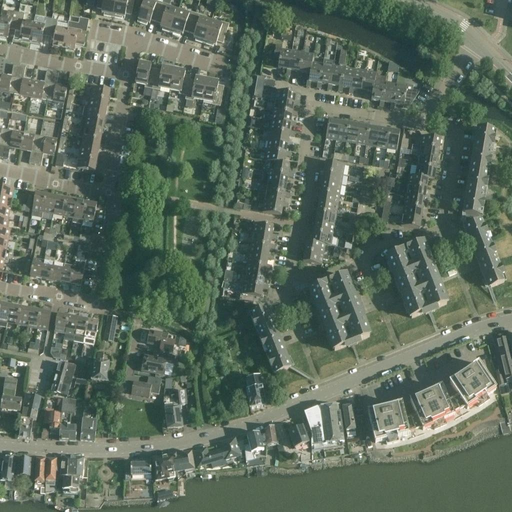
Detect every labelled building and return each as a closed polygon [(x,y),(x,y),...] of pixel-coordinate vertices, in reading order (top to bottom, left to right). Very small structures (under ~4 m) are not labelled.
[(104,17),(112,19),(116,0),(97,0),(96,10),(102,11),(101,14),(104,15),(104,17)] [(116,0),(112,19),(121,20),(122,18),(124,19),(125,15),(131,17),(134,0),(116,0)] [(144,1),(137,23),(146,26),(147,24),(149,25),(150,22),(156,23),(162,4),(163,0),(141,0),(142,0),(144,1)] [(162,4),(156,23),(161,25),(160,29),(163,29),(162,31),(171,34),(178,12),(169,9),(170,7),(162,4)] [(184,32),(189,34),(195,15),(188,12),(187,15),(178,12),(171,34),(179,37),(180,35),(183,36),(184,32)] [(0,18),(0,19),(0,37),(8,38),(10,29),(15,30),(18,14),(10,13),(9,13),(7,14),(7,15),(6,19),(0,18)] [(15,30),(15,32),(21,33),(19,41),(30,43),(34,24),(23,22),(24,15),(18,14),(15,30)] [(195,42),(204,45),(211,23),(202,20),(203,17),(195,15),(189,34),(194,36),(193,39),(196,40),(195,42)] [(34,24),(30,43),(41,45),(43,35),(49,36),(52,20),(46,19),(44,26),(34,24)] [(52,20),(49,36),(54,37),(53,47),(63,49),(68,24),(52,20)] [(76,43),(82,44),(84,44),(88,22),(80,20),(79,26),(68,24),(63,49),(74,51),(76,43)] [(211,23),(204,45),(212,48),(213,46),(216,46),(217,43),(223,45),(229,26),(221,23),(220,26),(211,23)] [(289,71),(292,53),(281,51),(281,49),(275,48),(273,62),(279,63),(278,70),(287,71),(289,71)] [(289,71),(287,71),(286,76),(290,77),(291,72),(297,73),(299,73),(303,53),(301,52),(301,54),(292,53),(289,71)] [(341,88),(344,68),(344,67),(346,53),(340,52),(338,66),(339,66),(339,69),(333,68),(330,87),(328,86),(327,91),(331,92),(332,87),(339,88),(341,88)] [(314,56),(313,56),(304,55),(304,53),(303,53),(299,73),(297,73),(296,78),(301,78),(301,74),(310,75),(312,64),(314,56)] [(317,84),(316,89),(321,90),(321,85),(328,86),(330,87),(333,68),(334,63),(323,61),(323,64),(319,85),(317,84)] [(152,90),(156,71),(150,70),(151,66),(148,66),(149,64),(139,62),(135,85),(145,87),(144,89),(152,90)] [(310,75),(308,83),(307,82),(306,87),(310,88),(311,83),(317,84),(319,85),(323,64),(321,64),(321,66),(312,64),(310,75)] [(0,76),(0,78),(0,92),(14,95),(19,67),(13,66),(11,78),(0,76)] [(19,67),(14,95),(30,99),(34,82),(23,80),(25,68),(19,67)] [(161,72),(156,71),(152,90),(160,92),(160,89),(169,91),(174,68),(165,67),(165,69),(162,68),(161,72)] [(189,81),(190,81),(190,77),(184,76),(185,73),(182,72),(183,70),(174,68),(169,91),(179,93),(178,96),(186,97),(189,81)] [(341,88),(339,88),(338,93),(342,93),(343,89),(349,90),(351,90),(354,71),(345,70),(346,68),(344,68),(341,88)] [(351,90),(349,90),(348,95),(352,95),(353,90),(360,92),(362,92),(365,71),(364,71),(363,73),(354,71),(351,90)] [(364,92),(372,94),(373,94),(374,83),(375,83),(376,76),(376,75),(367,73),(367,71),(365,71),(362,92),(360,92),(359,96),(363,97),(364,92)] [(34,82),(30,99),(47,102),(52,74),(46,72),(44,84),(34,82)] [(52,74),(47,102),(64,105),(67,89),(56,87),(58,75),(52,74)] [(372,94),(371,102),(380,103),(379,108),(383,109),(384,104),(382,103),(385,83),(386,79),(377,77),(377,76),(376,76),(375,83),(374,83),(373,94),(372,94)] [(186,97),(185,101),(193,103),(194,100),(203,102),(207,79),(198,77),(198,79),(195,79),(195,82),(190,81),(189,81),(186,97)] [(207,79),(203,102),(212,104),(212,106),(220,108),(224,88),(218,87),(218,83),(216,83),(216,81),(207,79)] [(387,83),(385,83),(382,103),(384,104),(391,105),(390,110),(394,110),(395,106),(393,105),(396,86),(387,85),(387,83)] [(396,86),(393,105),(395,106),(404,107),(405,100),(411,101),(413,87),(407,86),(406,88),(396,86)] [(91,99),(108,102),(110,92),(92,89),(91,99)] [(294,103),(299,104),(300,95),(277,92),(275,102),(294,105),(294,103)] [(106,112),(108,102),(91,99),(89,109),(106,112)] [(292,115),(292,113),(293,107),(298,108),(299,104),(294,103),(294,105),(275,102),(274,110),(272,110),(271,112),(292,115)] [(84,108),(82,118),(104,122),(106,112),(89,109),(84,108)] [(290,125),(291,123),(292,117),(297,118),(297,114),(292,113),(292,115),(271,112),(271,113),(273,114),(272,122),(290,125)] [(82,118),(80,128),(102,132),(104,122),(82,118)] [(296,124),(291,123),(290,125),(272,122),(270,130),(268,130),(268,132),(289,135),(289,133),(290,127),(295,128),(296,124)] [(336,142),(339,123),(329,122),(325,140),(336,142)] [(339,123),(336,142),(346,144),(349,125),(339,123)] [(356,146),(359,127),(349,125),(346,144),(356,146)] [(366,147),(369,128),(359,127),(356,146),(366,147)] [(80,128),(78,138),(83,139),(100,142),(102,132),(80,128)] [(376,149),(379,130),(369,128),(366,147),(376,149)] [(389,132),(379,130),(376,149),(386,151),(389,132)] [(477,144),(464,216),(465,216),(466,228),(465,228),(481,267),(485,276),(486,279),(488,283),(490,288),(490,289),(504,283),(501,277),(504,276),(501,267),(498,268),(495,262),(493,257),(496,256),(492,247),(490,248),(488,243),(485,237),(488,236),(485,228),(482,229),(481,226),(480,223),(479,222),(479,218),(480,212),(483,212),(485,203),(482,202),(484,191),(487,191),(488,182),(485,181),(487,169),(490,170),(492,160),(489,160),(491,148),(494,148),(495,139),(492,139),(494,132),(479,130),(477,144)] [(7,131),(2,160),(8,161),(10,149),(20,151),(24,135),(7,131)] [(287,145),(287,143),(288,137),(293,138),(294,134),(289,133),(289,135),(268,132),(268,133),(270,134),(268,142),(287,145)] [(400,133),(389,132),(386,151),(396,152),(400,133)] [(24,135),(20,151),(31,153),(29,165),(35,166),(40,138),(24,135)] [(420,148),(439,151),(441,140),(422,137),(420,148)] [(40,138),(35,166),(41,167),(43,155),(54,157),(57,141),(40,138)] [(81,149),(99,152),(100,142),(83,139),(81,149)] [(265,150),(265,152),(285,155),(286,153),(287,147),(291,148),(292,144),(287,143),(287,145),(268,142),(267,151),(265,150)] [(418,158),(437,161),(439,151),(420,148),(418,158)] [(79,159),(97,163),(99,152),(81,149),(79,159)] [(290,154),(286,153),(285,155),(265,152),(264,153),(266,154),(265,163),(271,164),(271,163),(284,165),(285,157),(290,158),(290,154)] [(59,169),(63,169),(65,156),(61,156),(57,155),(56,160),(55,168),(56,168),(59,169)] [(436,171),(437,161),(418,158),(417,168),(436,171)] [(97,163),(79,159),(77,169),(95,173),(97,163)] [(267,171),(267,173),(288,176),(287,178),(292,179),(293,175),(288,174),(290,166),(284,165),(271,163),(271,164),(269,172),(267,171)] [(325,163),(324,174),(343,177),(344,166),(325,163)] [(434,181),(436,171),(417,168),(415,177),(415,178),(428,180),(434,181)] [(286,187),(286,189),(291,189),(291,185),(286,185),(287,178),(288,176),(267,173),(267,175),(269,175),(267,183),(286,187)] [(322,184),(341,187),(343,177),(324,174),(322,184)] [(407,187),(426,190),(428,180),(415,178),(415,177),(409,176),(407,187)] [(284,197),(284,199),(289,199),(290,195),(285,195),(286,189),(286,187),(267,183),(266,192),(264,191),(264,193),(284,197)] [(339,197),(341,187),(322,184),(320,194),(339,197)] [(0,208),(10,211),(14,190),(0,187),(0,208)] [(424,200),(426,190),(407,187),(406,197),(424,200)] [(284,197),(264,193),(263,195),(265,195),(264,203),(283,207),(282,209),(287,209),(288,205),(283,205),(284,199),(284,197)] [(43,214),(46,196),(36,194),(31,218),(42,220),(43,214)] [(338,207),(339,197),(320,194),(319,204),(338,207)] [(43,214),(42,220),(51,222),(53,216),(56,198),(46,196),(43,214)] [(423,210),(424,200),(406,197),(404,207),(423,210)] [(56,198),(53,216),(63,218),(66,200),(56,198)] [(66,200),(63,218),(73,220),(76,202),(66,200)] [(73,220),(72,224),(82,226),(83,222),(86,204),(76,202),(73,220)] [(283,207),(264,203),(262,214),(281,217),(282,209),(283,207)] [(96,206),(86,204),(83,222),(93,224),(96,206)] [(336,217),(338,207),(319,204),(317,214),(336,217)] [(404,207),(402,217),(421,220),(423,210),(404,207)] [(0,219),(8,221),(10,211),(0,208),(0,219)] [(334,227),(336,217),(317,214),(315,224),(334,227)] [(421,220),(402,217),(400,227),(419,230),(421,220)] [(0,229),(6,231),(6,230),(8,221),(0,219),(0,229)] [(334,227),(315,224),(314,234),(332,237),(334,227)] [(251,233),(251,235),(271,238),(271,240),(276,241),(276,237),(272,236),(273,228),(254,225),(253,233),(251,233)] [(0,239),(8,242),(10,231),(6,230),(6,231),(0,229),(0,239)] [(331,247),(332,237),(314,234),(312,244),(325,246),(331,247)] [(270,248),(269,250),(274,251),(275,247),(270,246),(271,240),(271,238),(251,235),(250,236),(252,237),(251,245),(270,248)] [(79,239),(78,244),(89,245),(90,238),(80,236),(79,239)] [(0,250),(6,252),(8,242),(0,239),(0,250)] [(323,256),(325,246),(312,244),(306,243),(304,253),(323,256)] [(446,305),(422,244),(387,258),(411,319),(424,314),(425,316),(434,313),(433,310),(446,305)] [(268,258),(268,260),(272,261),(273,257),(268,256),(269,250),(270,248),(251,245),(249,253),(247,253),(247,255),(268,258)] [(304,253),(303,264),(321,267),(322,261),(328,262),(329,257),(323,256),(304,253)] [(266,268),(266,270),(271,271),(271,267),(267,266),(268,260),(268,258),(247,255),(247,257),(249,257),(247,265),(266,268)] [(50,282),(54,264),(55,260),(44,258),(44,262),(40,280),(50,282)] [(40,280),(44,262),(33,260),(30,278),(40,280)] [(81,288),(84,270),(85,264),(81,263),(81,265),(74,264),(74,268),(70,286),(81,288)] [(60,284),(64,266),(54,264),(50,282),(60,284)] [(266,270),(266,268),(247,265),(246,274),(244,273),(244,275),(265,278),(264,280),(269,281),(270,277),(265,276),(266,270)] [(64,266),(60,284),(70,286),(74,268),(64,266)] [(245,277),(244,285),(263,288),(263,290),(267,291),(268,287),(263,286),(264,280),(265,278),(244,275),(244,277),(245,277)] [(369,338),(345,277),(310,291),(334,352),(347,347),(348,349),(357,345),(356,343),(369,338)] [(263,288),(244,285),(242,295),(240,295),(239,301),(253,304),(254,298),(261,299),(263,290),(263,288)] [(0,306),(0,328),(6,329),(7,324),(10,307),(0,305),(0,306)] [(17,326),(20,309),(10,307),(7,324),(17,326)] [(27,328),(30,311),(20,309),(17,326),(27,328)] [(290,370),(265,309),(251,314),(276,375),(290,370)] [(37,330),(40,312),(30,311),(27,328),(37,330)] [(40,312),(37,330),(47,332),(51,314),(40,312)] [(54,333),(64,335),(68,318),(57,316),(54,333)] [(73,343),(78,320),(68,318),(64,335),(63,341),(73,343)] [(116,320),(109,318),(104,342),(112,343),(116,320)] [(78,320),(73,343),(83,345),(88,321),(78,320)] [(98,323),(88,321),(83,345),(94,347),(98,323)] [(147,334),(146,343),(147,343),(147,345),(160,348),(159,354),(159,355),(172,357),(175,342),(167,341),(167,336),(149,333),(149,334),(147,334)] [(511,379),(511,359),(507,339),(496,341),(505,381),(511,379)] [(61,351),(51,349),(50,355),(53,359),(60,360),(60,356),(61,351)] [(103,356),(98,355),(97,363),(94,363),(92,383),(107,385),(109,365),(102,364),(103,356)] [(144,358),(142,372),(164,376),(166,365),(173,366),(175,358),(172,357),(159,355),(158,361),(144,358)] [(57,375),(73,379),(75,369),(59,365),(57,375)] [(458,397),(453,400),(459,411),(465,408),(467,410),(475,404),(478,408),(489,401),(487,397),(495,391),(478,365),(467,372),(468,373),(461,378),(460,377),(449,384),(458,397)] [(57,375),(54,384),(70,389),(73,379),(57,375)] [(501,375),(496,376),(499,388),(501,396),(509,394),(507,385),(504,386),(501,375)] [(132,392),(131,396),(149,399),(150,394),(158,396),(159,392),(160,386),(161,381),(148,379),(147,386),(133,383),(132,392)] [(17,381),(5,380),(3,392),(4,392),(3,400),(2,400),(0,411),(20,414),(22,403),(14,402),(17,381)] [(247,384),(241,385),(243,393),(246,393),(250,411),(266,407),(264,396),(270,395),(267,381),(261,383),(260,380),(246,383),(247,384)] [(67,399),(70,389),(54,384),(53,388),(51,387),(49,393),(51,393),(51,394),(67,399)] [(416,417),(411,419),(415,431),(421,429),(423,431),(432,427),(434,431),(446,426),(444,422),(454,417),(453,415),(459,411),(453,400),(448,403),(441,389),(430,394),(430,395),(422,399),(422,397),(410,403),(416,417)] [(41,399),(27,397),(23,421),(21,421),(19,438),(30,440),(33,422),(36,423),(38,412),(41,399)] [(61,417),(60,423),(69,423),(70,416),(74,416),(76,402),(70,402),(62,401),(61,417)] [(415,431),(411,419),(405,421),(401,405),(389,408),(389,410),(380,412),(380,411),(368,414),(375,444),(385,442),(386,446),(399,443),(398,438),(408,436),(408,433),(415,431)] [(311,442),(311,448),(344,444),(339,406),(317,409),(304,414),(308,426),(308,427),(311,437),(311,442)] [(183,428),(180,408),(164,410),(167,430),(183,428)] [(355,434),(352,408),(342,409),(346,435),(355,434)] [(97,411),(85,410),(83,414),(80,442),(94,443),(97,411)] [(48,415),(47,426),(50,426),(49,432),(59,432),(59,427),(60,423),(61,417),(48,415)] [(308,443),(311,442),(311,437),(308,427),(308,426),(302,428),(288,433),(295,450),(301,447),(302,449),(308,447),(307,445),(309,444),(308,443)] [(59,427),(59,432),(59,442),(75,443),(76,428),(59,427)] [(264,432),(266,440),(267,447),(277,446),(274,427),(264,431),(264,432)] [(249,446),(244,447),(246,465),(247,464),(246,462),(254,461),(252,455),(264,452),(263,448),(266,447),(265,435),(260,437),(259,434),(247,438),(249,446)] [(239,453),(235,440),(220,445),(222,451),(208,455),(206,450),(193,454),(198,469),(225,461),(225,462),(240,457),(241,460),(245,458),(244,452),(239,453)] [(175,460),(177,474),(184,472),(185,475),(194,473),(194,470),(192,454),(181,456),(182,459),(175,460)] [(62,458),(60,478),(64,478),(63,491),(69,491),(69,496),(78,496),(78,492),(79,479),(83,479),(84,460),(84,459),(62,458)] [(174,474),(177,474),(175,460),(174,458),(162,460),(161,459),(156,460),(155,461),(154,461),(156,474),(154,474),(155,483),(167,481),(167,482),(168,482),(168,484),(172,483),(174,481),(175,481),(175,480),(176,480),(174,474)] [(0,467),(0,474),(1,475),(0,483),(6,483),(5,492),(12,493),(16,461),(16,460),(3,459),(2,468),(0,467)] [(32,462),(16,461),(15,477),(31,478),(32,462)] [(34,484),(34,491),(40,491),(40,496),(45,496),(45,485),(44,485),(45,461),(36,461),(36,462),(34,484)] [(46,483),(45,495),(56,493),(57,484),(55,483),(56,461),(47,461),(46,483)] [(137,465),(130,466),(131,481),(151,481),(151,465),(150,465),(150,462),(137,462),(137,465)]
